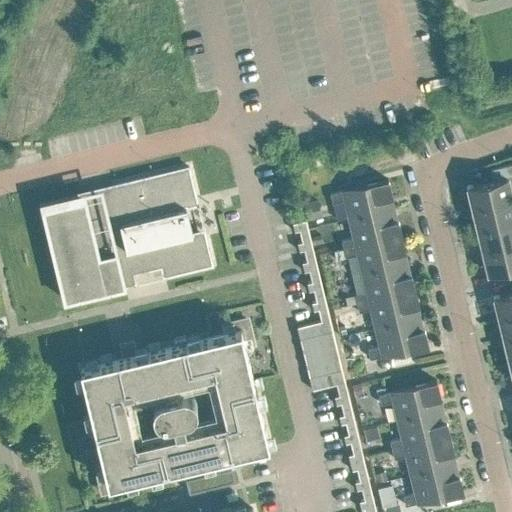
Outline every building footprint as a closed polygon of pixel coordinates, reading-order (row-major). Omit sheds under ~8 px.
[(511,161),(489,167),(492,179),(467,185),(472,207),(511,197),(511,195),(507,176),(511,174),(511,161)] [(117,251),(123,272),(163,263),(165,272),(213,260),(207,235),(187,239),(185,231),(192,230),(185,204),(178,206),(177,200),(197,195),(189,162),(111,181),(114,194),(126,249),(117,251)] [(394,205),(393,200),(387,178),(329,192),(331,200),(343,198),(347,216),(394,205)] [(126,249),(114,194),(105,197),(102,183),(39,198),(64,299),(125,284),(123,272),(117,251),(126,249)] [(511,197),(472,207),(477,228),(511,219),(511,197)] [(304,200),(308,217),(320,214),(316,198),(304,200)] [(341,238),(343,246),(401,232),(394,205),(347,216),(352,236),(341,238)] [(376,511),(305,218),(292,221),(292,220),(291,220),(294,229),(299,228),(301,239),(296,240),(298,249),(303,248),(306,258),(301,259),(303,270),(308,268),(311,279),(306,280),(308,289),(313,288),(315,298),(311,300),(313,309),(318,307),(320,318),(296,324),(296,323),(296,324),(311,388),(312,388),(312,387),(335,381),(338,392),(333,393),(335,402),(340,401),(343,411),(338,413),(340,422),(345,420),(347,431),(342,432),(345,441),(350,440),(352,450),(347,452),(351,468),(356,467),(359,477),(354,478),(356,487),(361,486),(363,497),(358,498),(360,507),(363,506),(364,511),(376,511)] [(511,219),(477,228),(482,249),(511,241),(511,219)] [(407,260),(406,257),(401,232),(343,246),(345,255),(356,253),(360,271),(407,260)] [(511,241),(482,249),(487,271),(502,267),(504,279),(511,276),(511,241)] [(354,293),(356,301),(414,287),(407,260),(360,271),(365,290),(354,293)] [(421,315),(420,314),(414,287),(356,301),(358,309),(368,307),(373,326),(421,315)] [(511,290),(493,295),(498,317),(511,313),(511,290)] [(222,329),(80,363),(104,460),(93,463),(100,492),(129,485),(126,474),(212,454),(216,468),(230,465),(227,450),(269,440),(245,344),(256,341),(249,313),(220,320),(222,329)] [(511,313),(498,317),(503,338),(511,336),(511,313)] [(427,342),(421,315),(373,326),(378,344),(367,346),(369,356),(408,347),(427,342)] [(511,336),(503,338),(509,359),(511,358),(511,336)] [(436,378),(380,392),(378,392),(380,402),(391,399),(395,417),(442,406),(436,378)] [(395,417),(400,437),(390,439),(392,447),(449,433),(442,406),(395,417)] [(379,436),(376,424),(362,427),(365,439),(379,436)] [(456,461),(455,458),(449,433),(392,447),(394,456),(404,454),(409,472),(456,461)] [(456,461),(409,472),(413,491),(402,493),(404,502),(462,489),(456,461)] [(254,511),(253,505),(224,511),(209,511),(203,485),(233,478),(230,465),(216,468),(216,471),(187,478),(194,511),(254,511)] [(384,511),(400,511),(397,500),(382,504),(384,511)]
